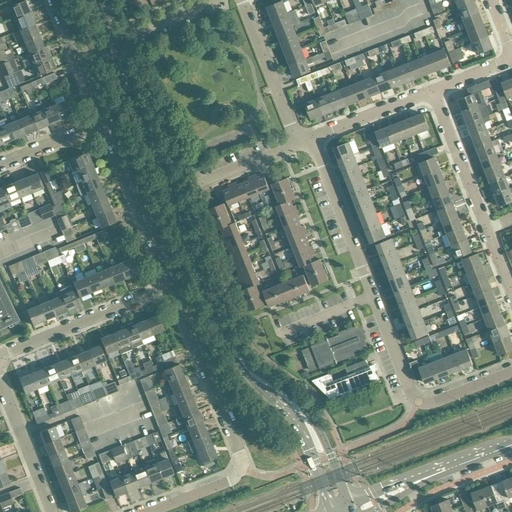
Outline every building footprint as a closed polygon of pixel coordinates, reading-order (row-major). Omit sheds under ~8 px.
[(10,6),(15,18),(30,12),(25,0),(10,6)] [(141,0),(128,0),(129,3),(128,3),(131,10),(147,4),(145,0),(142,0),(141,0)] [(384,11),(382,5),(379,0),(375,2),(377,7),(373,9),(375,14),(384,11)] [(267,7),(272,19),(287,13),(282,1),(267,7)] [(441,1),(436,3),(430,5),(434,14),(444,10),(441,1)] [(479,13),(474,1),(459,7),(464,19),(479,13)] [(391,2),(382,5),(384,11),(393,7),(391,2)] [(315,13),(311,4),(306,6),(309,15),(315,13)] [(363,6),(357,9),(359,14),(361,20),(370,16),(368,11),(365,12),(363,6)] [(361,20),(359,14),(357,9),(345,13),(349,23),(349,25),(352,24),(361,20)] [(30,12),(15,18),(10,20),(11,25),(17,23),(19,30),(34,24),(30,12)] [(292,25),(287,13),(272,19),(277,31),(292,25)] [(483,25),(479,13),(464,19),(468,30),(483,25)] [(49,18),(50,26),(58,26),(57,17),(49,18)] [(314,19),(317,28),(323,26),(320,17),(314,19)] [(433,20),(437,29),(442,27),(439,18),(433,20)] [(338,29),(335,23),(333,19),(327,21),(329,26),(324,28),(326,34),(338,29)] [(344,20),(335,23),(338,29),(347,26),(344,20)] [(39,35),(34,24),(19,30),(24,41),(39,35)] [(296,36),(292,25),(277,31),(281,42),(296,36)] [(488,36),(483,25),(468,30),(473,42),(488,36)] [(326,34),(324,28),(323,26),(317,28),(321,37),(327,35),(326,34)] [(432,26),(423,30),(425,36),(434,32),(432,26)] [(446,36),(442,27),(437,29),(440,38),(446,36)] [(425,36),(423,30),(414,33),(416,39),(425,36)] [(44,47),(39,35),(24,41),(29,53),(44,47)] [(409,35),(400,39),(402,45),(411,41),(409,35)] [(301,48),(296,36),(281,42),(285,54),(301,48)] [(492,48),(488,36),(473,42),(477,54),(492,48)] [(402,45),(400,39),(391,42),(393,48),(402,45)] [(445,42),(448,51),(454,49),(451,40),(445,42)] [(320,43),(324,52),(329,50),(326,41),(320,43)] [(386,44),(377,48),(379,54),(388,50),(386,44)] [(44,47),(29,53),(26,54),(30,66),(49,58),(48,57),(51,56),(48,49),(47,50),(46,47),(44,48),(44,47)] [(305,59),(301,48),(285,54),(290,65),(305,59)] [(379,54),(377,48),(368,51),(370,57),(379,54)] [(454,50),(454,49),(448,51),(453,63),(464,58),(460,48),(454,50)] [(3,50),(2,50),(0,51),(0,64),(8,61),(3,50)] [(333,59),(329,50),(324,52),(327,61),(333,59)] [(444,50),(433,54),(439,69),(450,65),(444,50)] [(363,53),(354,57),(356,63),(358,68),(365,66),(363,60),(365,59),(363,53)] [(439,69),(433,54),(421,59),(427,74),(439,69)] [(312,57),(305,59),(290,65),(295,77),(310,71),(307,64),(309,63),(309,64),(315,62),(312,57)] [(358,68),(356,63),(354,57),(345,61),(347,66),(349,65),(351,71),(358,68)] [(49,59),(49,58),(30,66),(28,67),(30,71),(35,69),(38,76),(53,70),(53,68),(55,67),(53,61),(52,62),(51,59),(51,58),(49,59)] [(14,59),(8,61),(0,64),(0,67),(4,77),(15,72),(18,71),(14,59)] [(427,74),(421,59),(410,63),(415,78),(427,74)] [(340,63),(331,66),(333,72),(342,68),(340,63)] [(415,78),(410,63),(398,68),(404,83),(415,78)] [(333,72),(331,66),(319,71),(321,76),(333,72)] [(404,83),(398,68),(386,72),(392,87),(404,83)] [(314,80),(321,76),(319,71),(308,75),(310,81),(313,89),(313,87),(316,86),(314,80)] [(20,84),(15,72),(4,77),(9,88),(12,87),(20,84)] [(392,87),(386,72),(375,77),(381,92),(392,87)] [(54,73),(43,78),(45,84),(57,79),(54,73)] [(306,83),(309,91),(313,89),(310,81),(308,75),(296,80),(299,85),(306,83)] [(381,92),(375,77),(363,81),(369,96),(381,92)] [(45,84),(43,78),(31,82),(33,87),(34,90),(35,90),(33,86),(44,82),(45,84)] [(511,96),(511,78),(502,83),(508,98),(511,96)] [(369,96),(363,81),(352,86),(358,101),(369,96)] [(33,87),(31,82),(20,87),(21,91),(25,90),(27,93),(34,90),(33,87)] [(494,86),(498,98),(503,96),(499,84),(494,86)] [(358,101),(352,86),(340,90),(346,105),(358,101)] [(15,97),(12,87),(9,88),(7,89),(11,98),(15,97)] [(11,98),(7,89),(0,91),(0,102),(6,100),(8,106),(13,105),(10,99),(11,98)] [(346,105),(340,90),(329,95),(334,110),(346,105)] [(462,112),(478,106),(485,103),(480,92),(481,92),(481,91),(458,100),(462,112)] [(334,110),(329,95),(317,99),(323,114),(334,110)] [(323,114),(317,99),(305,104),(311,119),(323,114)] [(66,100),(54,105),(60,120),(72,115),(66,100)] [(42,110),(40,103),(35,105),(37,112),(31,115),(37,130),(49,125),(42,110)] [(485,103),(478,106),(462,112),(467,124),(489,115),(485,103)] [(60,120),(54,105),(42,110),(49,125),(60,120)] [(505,115),(507,121),(511,119),(511,117),(510,113),(508,108),(503,110),(505,115)] [(423,113),(411,118),(417,134),(429,129),(423,113)] [(37,130),(31,115),(20,119),(26,134),(37,130)] [(489,115),(467,124),(471,135),(487,129),(484,122),(491,120),(489,115)] [(8,124),(6,118),(0,120),(0,137),(3,144),(14,139),(8,124)] [(417,134),(411,118),(399,123),(405,138),(417,134)] [(26,134),(20,119),(8,124),(14,139),(26,134)] [(405,138),(399,123),(387,127),(393,143),(405,138)] [(393,143),(387,127),(375,132),(381,148),(393,143)] [(492,141),(487,129),(471,135),(476,147),(492,141)] [(498,139),(492,141),(476,147),(481,159),(496,153),(493,146),(500,144),(498,139)] [(334,148),(338,160),(354,154),(349,142),(334,148)] [(382,157),(377,145),(372,147),(377,159),(382,157)] [(436,148),(424,152),(426,157),(438,153),(436,148)] [(87,152),(72,158),(67,160),(72,172),(77,170),(92,164),(87,152)] [(426,157),(424,152),(417,155),(412,157),(414,162),(419,160),(426,157)] [(500,165),(496,153),(481,159),(485,171),(500,165)] [(358,166),(354,154),(338,160),(343,172),(358,166)] [(377,159),(381,171),(387,169),(382,157),(377,159)] [(414,162),(412,157),(408,159),(401,162),(403,167),(410,164),(414,162)] [(419,163),(424,175),(440,169),(435,157),(419,163)] [(97,176),(92,164),(77,170),(82,182),(97,176)] [(505,177),(500,165),(485,171),(490,183),(505,177)] [(363,178),(358,166),(343,172),(347,184),(363,178)] [(40,172),(45,184),(51,181),(46,169),(40,172)] [(444,181),(440,169),(424,175),(429,187),(444,181)] [(37,173),(25,178),(31,193),(43,188),(37,173)] [(256,174),(252,176),(259,193),(269,189),(264,174),(257,177),(256,174)] [(101,187),(97,176),(82,182),(76,184),(81,195),(86,193),(101,187)] [(259,193),(252,176),(248,178),(249,180),(243,183),(249,197),(259,193)] [(510,189),(505,177),(490,183),(494,194),(510,189)] [(31,193),(25,178),(14,183),(20,198),(31,193)] [(271,184),(273,189),(276,188),(277,191),(274,192),(276,197),(279,196),(281,199),(278,200),(279,205),(280,205),(291,200),(291,201),(296,199),(293,192),(292,193),(289,185),(290,185),(287,178),(271,184)] [(367,190),(363,178),(347,184),(352,196),(367,190)] [(54,180),(51,181),(45,184),(50,195),(54,193),(52,189),(57,187),(54,180)] [(449,193),(444,181),(429,187),(433,199),(449,193)] [(20,198),(14,183),(2,187),(8,202),(20,198)] [(249,197),(243,183),(237,185),(236,183),(232,184),(239,202),(249,197)] [(239,202),(232,184),(228,186),(229,188),(222,191),(228,206),(239,202)] [(405,191),(402,184),(397,186),(399,193),(401,198),(406,196),(405,191)] [(0,205),(8,202),(2,187),(0,188),(0,205)] [(106,199),(101,187),(86,193),(91,205),(106,199)] [(511,187),(510,189),(494,194),(499,206),(511,201),(511,194),(511,193),(511,187)] [(372,201),(367,190),(352,196),(356,207),(372,201)] [(54,194),(54,193),(50,195),(57,213),(64,211),(64,210),(62,204),(65,202),(60,191),(54,194)] [(400,204),(396,192),(391,194),(393,201),(392,201),(394,206),(400,204)] [(453,205),(449,193),(433,199),(436,206),(431,208),(433,213),(438,211),(453,205)] [(111,210),(106,199),(91,205),(96,216),(111,210)] [(293,206),(291,201),(291,200),(280,205),(279,205),(276,206),(280,216),(297,209),(296,205),(293,206)] [(377,213),(372,201),(356,207),(361,219),(377,213)] [(226,217),(229,216),(227,211),(224,213),(222,209),(225,208),(223,203),(220,205),(208,210),(210,216),(211,216),(214,223),(213,224),(216,231),(221,229),(220,228),(232,224),(230,220),(227,221),(226,217)] [(38,209),(43,220),(55,215),(55,214),(50,204),(38,209)] [(405,215),(400,204),(394,206),(395,206),(400,218),(405,215)] [(458,216),(453,205),(438,211),(442,222),(458,216)] [(416,220),(411,208),(406,210),(410,222),(416,220)] [(31,225),(43,220),(38,209),(27,214),(28,215),(27,216),(31,225)] [(299,214),(297,209),(280,216),(284,226),(299,220),(297,215),(299,214)] [(116,222),(111,210),(96,216),(101,228),(116,222)] [(55,214),(55,215),(57,219),(68,215),(68,214),(66,215),(64,211),(57,213),(55,214)] [(381,225),(377,213),(361,219),(366,231),(381,225)] [(73,226),(68,215),(57,219),(61,231),(70,227),(73,226)] [(31,225),(27,216),(16,220),(20,229),(31,225)] [(462,228),(458,216),(442,222),(447,234),(462,228)] [(20,229),(16,220),(5,225),(2,217),(1,217),(4,224),(6,229),(8,234),(20,229)] [(301,226),(299,220),(284,226),(288,236),(305,230),(304,225),(301,226)] [(235,222),(232,224),(220,228),(221,229),(223,234),(220,235),(222,239),(239,233),(235,222)] [(105,229),(107,234),(110,240),(121,235),(117,225),(105,229)] [(386,237),(381,225),(366,231),(370,243),(386,237)] [(75,238),(70,227),(61,231),(66,242),(75,238)] [(467,240),(462,228),(447,234),(451,246),(467,240)] [(95,239),(107,234),(105,229),(94,234),(95,239)] [(427,233),(425,229),(420,231),(425,242),(433,239),(430,231),(427,233)] [(307,234),(305,230),(288,236),(292,247),(307,241),(305,235),(307,234)] [(243,243),(239,233),(222,239),(224,244),(226,243),(229,249),(243,243)] [(84,243),(95,239),(94,234),(82,239),(84,243)] [(72,248),(84,243),(82,239),(71,244),(72,248)] [(376,245),(381,257),(396,251),(392,239),(376,245)] [(471,252),(467,240),(451,246),(456,258),(471,252)] [(309,247),(307,241),(292,247),(296,257),(314,250),(312,246),(309,247)] [(247,253),(243,243),(229,249),(231,254),(228,255),(230,260),(247,253)] [(72,248),(71,244),(59,248),(57,249),(59,253),(66,250),(69,256),(74,254),(72,248)] [(58,254),(59,253),(57,249),(56,250),(55,247),(43,252),(47,261),(59,256),(58,254)] [(315,254),(314,250),(296,257),(301,267),(304,266),(304,265),(315,261),(313,255),(315,254)] [(401,262),(396,251),(381,257),(385,268),(401,262)] [(47,261),(43,252),(32,257),(35,266),(47,261)] [(437,259),(434,252),(429,254),(432,261),(434,267),(441,264),(440,260),(438,261),(437,259)] [(252,263),(247,253),(230,260),(232,264),(234,263),(237,269),(252,263)] [(462,260),(467,272),(482,266),(478,254),(462,260)] [(35,266),(32,257),(20,261),(24,270),(25,272),(32,269),(31,268),(35,266)] [(131,259),(119,264),(125,279),(137,274),(131,259)] [(320,259),(315,261),(304,265),(304,266),(306,270),(309,269),(310,272),(307,273),(309,278),(312,277),(313,280),(310,281),(312,286),(328,280),(325,273),(324,273),(321,266),(322,265),(320,259)] [(24,270),(20,261),(8,266),(12,275),(24,270)] [(406,274),(401,262),(385,268),(390,280),(406,274)] [(256,273),(252,263),(237,269),(239,275),(237,276),(238,280),(256,273)] [(125,279),(119,264),(108,268),(114,283),(125,279)] [(432,270),(430,265),(425,267),(429,278),(438,275),(436,269),(432,270)] [(487,277),(482,266),(467,272),(471,283),(487,277)] [(439,269),(443,281),(449,279),(444,267),(439,269)] [(114,283),(108,268),(96,273),(102,288),(114,283)] [(102,288),(96,273),(85,278),(91,293),(102,288)] [(260,283),(256,273),(238,280),(240,284),(242,283),(245,289),(256,285),(260,283)] [(410,286),(406,274),(390,280),(395,292),(410,286)] [(304,275),(299,277),(300,280),(297,281),(296,278),(291,280),(292,283),(289,284),(288,281),(279,285),(280,288),(277,289),(275,286),(271,288),(272,291),(268,292),(267,289),(263,291),(269,307),(276,305),(275,303),(283,300),(283,302),(296,296),(295,295),(303,292),(303,293),(310,291),(304,275)] [(443,287),(438,275),(429,278),(431,282),(434,280),(435,282),(437,289),(443,287)] [(491,289),(487,277),(471,283),(476,295),(491,289)] [(91,293),(85,278),(73,282),(79,298),(91,293)] [(0,281),(0,329),(19,320),(0,281)] [(79,306),(71,285),(59,290),(61,296),(67,311),(79,306)] [(258,298),(261,297),(259,292),(256,293),(255,290),(258,289),(256,285),(245,289),(240,291),(243,297),(244,297),(247,304),(246,305),(248,312),(260,307),(264,305),(262,300),(259,302),(258,298)] [(415,298),(410,286),(395,292),(399,304),(415,298)] [(496,301),(491,289),(476,295),(480,307),(496,301)] [(67,311),(61,296),(50,301),(56,316),(67,311)] [(419,309),(415,298),(399,304),(404,315),(419,309)] [(442,301),(447,312),(452,310),(449,303),(447,299),(442,301)] [(56,316),(50,301),(38,305),(44,320),(56,316)] [(500,313),(496,301),(480,307),(485,319),(500,313)] [(44,320),(38,305),(26,310),(33,325),(44,320)] [(424,321),(419,309),(404,315),(408,327),(424,321)] [(505,325),(500,313),(485,319),(490,331),(505,325)] [(462,328),(467,326),(462,314),(457,316),(462,328)] [(158,315),(147,320),(153,335),(165,330),(158,315)] [(153,335),(147,320),(135,324),(141,339),(153,335)] [(428,333),(424,321),(408,327),(413,339),(428,333)] [(141,339),(135,324),(134,325),(133,322),(127,325),(128,326),(125,327),(125,326),(124,326),(125,328),(123,329),(130,344),(132,349),(143,344),(141,339)] [(458,325),(445,330),(447,335),(454,332),(459,330),(458,325)] [(510,336),(505,325),(490,331),(494,342),(510,336)] [(359,327),(339,335),(340,337),(329,341),(327,338),(326,338),(327,341),(314,346),(314,347),(303,351),(310,370),(322,366),(335,361),(336,364),(337,363),(336,361),(365,348),(362,341),(364,340),(359,327)] [(130,344),(123,329),(112,334),(118,349),(130,344)] [(118,349),(112,334),(100,339),(106,354),(118,349)] [(511,349),(511,342),(510,336),(494,342),(499,354),(511,349)] [(468,344),(471,352),(476,349),(480,348),(476,337),(467,341),(468,344)] [(100,345),(88,350),(94,365),(106,360),(100,345)] [(467,349),(455,354),(461,369),(473,365),(467,349)] [(94,365),(88,350),(76,355),(82,370),(94,365)] [(461,369),(455,354),(443,358),(449,374),(461,369)] [(82,370),(76,355),(65,360),(71,375),(82,370)] [(163,360),(164,362),(166,366),(177,361),(175,355),(163,360)] [(449,374),(443,358),(431,363),(437,378),(449,374)] [(71,375),(65,360),(53,364),(59,379),(71,375)] [(352,390),(380,379),(374,372),(376,371),(374,365),(370,366),(365,360),(345,368),(348,375),(333,380),(331,373),(312,381),(330,399),(331,398),(330,398),(331,398),(341,394),(342,398),(353,393),(352,390)] [(437,378),(431,363),(420,367),(417,360),(409,363),(416,381),(417,381),(417,380),(423,378),(425,383),(437,378)] [(154,371),(166,366),(164,362),(152,367),(154,371)] [(59,379),(53,364),(42,369),(48,384),(59,379)] [(164,370),(168,382),(183,376),(179,364),(164,370)] [(130,376),(129,376),(131,380),(143,376),(141,371),(136,373),(133,365),(126,367),(130,376)] [(143,376),(154,371),(152,367),(141,371),(143,376)] [(48,384),(42,369),(30,374),(36,389),(48,384)] [(36,389),(30,374),(18,379),(24,394),(36,389)] [(120,385),(131,380),(129,376),(118,381),(120,385)] [(142,385),(144,392),(154,388),(151,381),(149,376),(140,380),(142,385)] [(188,387),(183,376),(168,382),(173,393),(188,387)] [(114,381),(102,386),(106,396),(118,391),(114,381)] [(106,396),(102,386),(91,391),(95,400),(106,396)] [(193,399),(188,387),(173,393),(178,405),(193,399)] [(156,393),(154,388),(144,392),(149,404),(158,400),(156,393)] [(95,400),(91,391),(79,396),(83,405),(95,400)] [(83,405),(79,396),(72,399),(70,393),(66,395),(68,400),(72,410),(83,405)] [(198,410),(193,399),(178,405),(183,416),(198,410)] [(72,410),(68,400),(57,405),(56,405),(60,415),(72,410)] [(163,411),(158,400),(149,404),(153,415),(163,411)] [(60,415),(56,405),(50,407),(53,413),(47,415),(48,419),(60,415)] [(176,419),(178,425),(185,422),(187,428),(202,422),(202,420),(203,420),(201,414),(199,415),(198,410),(183,416),(176,419)] [(167,423),(163,411),(153,415),(158,426),(167,423)] [(48,419),(47,415),(46,413),(34,418),(37,424),(48,419)] [(70,420),(75,432),(84,428),(79,416),(70,420)] [(207,433),(202,422),(187,428),(192,439),(207,433)] [(171,432),(167,423),(158,426),(163,438),(167,436),(166,434),(171,432)] [(39,432),(44,444),(59,438),(54,426),(39,432)] [(89,440),(84,428),(75,432),(79,443),(89,440)] [(157,432),(145,437),(148,446),(160,441),(157,432)] [(212,445),(207,433),(192,439),(197,451),(212,445)] [(171,448),(167,436),(163,438),(167,449),(171,448)] [(148,446),(145,437),(133,441),(137,450),(148,446)] [(64,449),(59,438),(44,444),(48,455),(64,449)] [(93,451),(89,440),(79,443),(84,455),(93,451)] [(137,450),(133,441),(122,446),(125,455),(137,450)] [(217,457),(212,445),(197,451),(202,463),(211,459),(217,457)] [(125,455),(122,446),(110,450),(114,459),(125,455)] [(176,459),(171,448),(167,449),(172,461),(176,459)] [(68,461),(64,449),(48,455),(53,467),(68,461)] [(114,459),(110,450),(98,455),(102,464),(114,459)] [(95,456),(93,451),(84,455),(86,460),(95,456)] [(162,460),(155,463),(161,479),(173,474),(165,451),(159,453),(162,460)] [(178,459),(176,459),(172,461),(176,473),(182,470),(178,459)] [(211,459),(203,462),(205,468),(214,464),(211,459)] [(73,472),(68,461),(53,467),(57,478),(73,472)] [(103,474),(98,462),(93,464),(98,476),(103,474)] [(161,479),(155,463),(143,467),(150,483),(161,479)] [(150,483),(143,467),(132,472),(138,487),(150,483)] [(0,487),(10,483),(5,471),(0,473),(0,487)] [(77,484),(73,472),(57,478),(62,490),(77,484)] [(138,487),(132,472),(120,476),(127,492),(138,487)] [(107,485),(103,474),(98,476),(102,487),(107,485)] [(127,492),(120,476),(109,481),(115,497),(127,492)] [(511,496),(511,478),(511,477),(502,481),(502,483),(497,485),(504,503),(510,500),(509,498),(511,496)] [(82,495),(77,484),(62,490),(67,501),(82,495)] [(112,497),(107,485),(102,487),(101,488),(106,500),(112,497)] [(504,503),(497,485),(492,487),(491,485),(481,489),(487,506),(497,502),(498,505),(504,503)] [(20,488),(8,492),(11,498),(23,494),(20,488)] [(487,506),(481,489),(471,493),(477,510),(487,506)] [(11,498),(8,492),(0,495),(0,504),(2,509),(13,505),(11,498)] [(464,506),(470,504),(465,493),(459,495),(464,506)] [(74,511),(86,507),(82,495),(67,501),(70,511),(74,511)] [(448,511),(452,511),(448,499),(431,506),(433,511),(448,511)]
